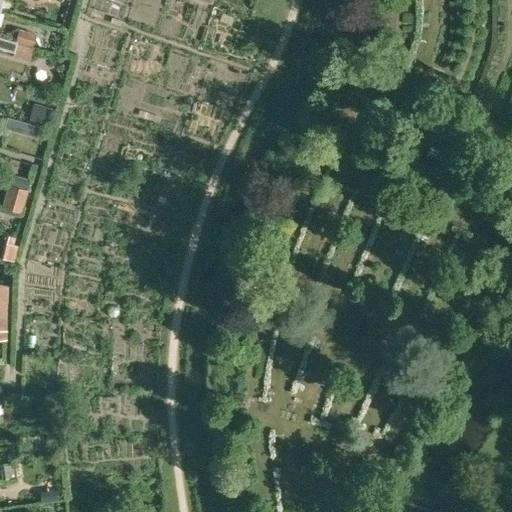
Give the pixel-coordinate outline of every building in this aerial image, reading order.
[(10,26),(6,38),(33,46),(37,34),(10,26)] [(33,46),(6,38),(0,36),(0,47),(13,52),(12,56),(29,61),(33,46)] [(33,102),(28,119),(48,124),(53,108),(33,102)] [(27,123),(15,119),(11,130),(24,134),(27,123)] [(14,175),(11,184),(25,188),(28,179),(14,175)] [(5,193),(1,206),(21,212),(26,193),(27,190),(8,184),(5,193)] [(0,256),(12,260),(16,244),(4,240),(0,253),(0,256)] [(0,282),(0,300),(5,302),(9,284),(0,282)]
